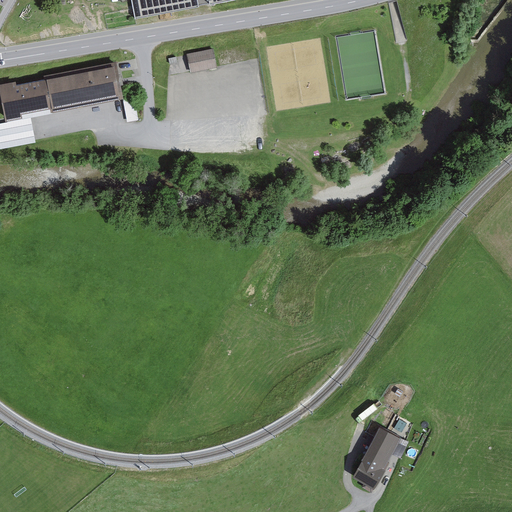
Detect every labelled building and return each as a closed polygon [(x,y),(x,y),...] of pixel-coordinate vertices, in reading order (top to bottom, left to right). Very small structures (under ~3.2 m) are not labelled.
[(204,0),(136,0),(140,18),(205,6),(204,0)] [(216,50),(190,55),(194,73),(219,68),(216,50)] [(129,99),(122,66),(22,86),(21,81),(1,85),(8,123),(30,119),(129,99)] [(0,149),(34,143),(30,119),(8,123),(0,124),(0,149)] [(386,405),(380,415),(391,421),(397,411),(386,405)] [(379,424),(350,477),(373,489),(393,453),(400,457),(409,441),(379,424)]
